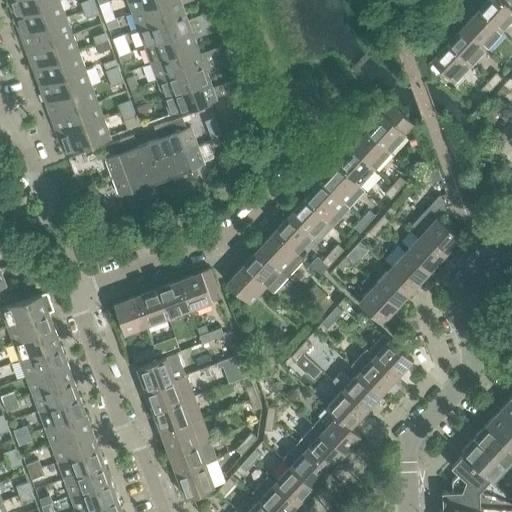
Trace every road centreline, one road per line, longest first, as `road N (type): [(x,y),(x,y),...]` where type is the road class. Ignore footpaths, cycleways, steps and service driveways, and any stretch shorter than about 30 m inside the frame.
road 1 (residential): [(76,294),(228,235),(312,161),(250,90),(219,0)]
road 2 (residential): [(407,511),(408,438),(471,372),(456,294),(511,235)]
road 3 (residential): [(165,511),(136,459),(76,294)]
road 4 (residential): [(76,294),(0,100)]
